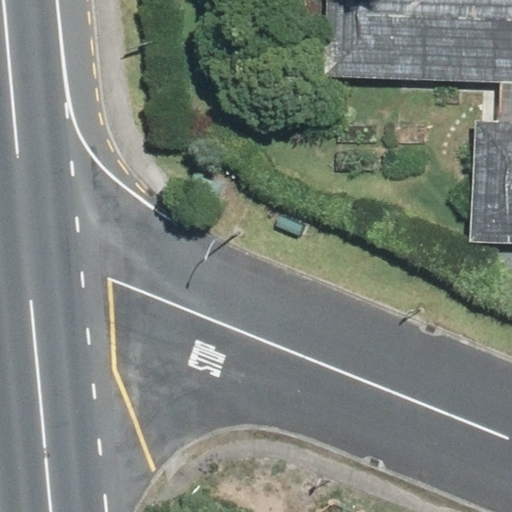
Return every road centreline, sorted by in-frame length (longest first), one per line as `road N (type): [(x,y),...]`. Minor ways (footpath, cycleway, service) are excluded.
road 1 (residential): [(31,290),(115,280),(511,441)]
road 2 (primary): [(31,290),(4,0)]
road 3 (primary): [(55,511),(31,290)]
